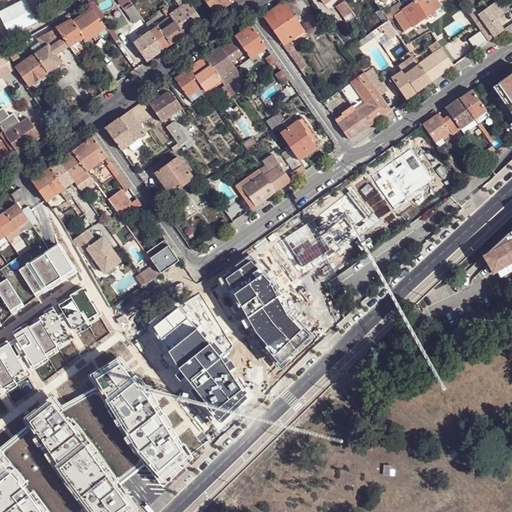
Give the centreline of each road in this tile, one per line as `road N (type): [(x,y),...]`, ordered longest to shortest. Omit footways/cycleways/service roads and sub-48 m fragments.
road 1 (residential): [(511,188),(172,511)]
road 2 (residential): [(89,119),(196,260),(352,155)]
road 3 (residential): [(247,8),(89,119)]
road 4 (residential): [(352,155),(511,48)]
road 5 (residential): [(352,155),(247,8)]
